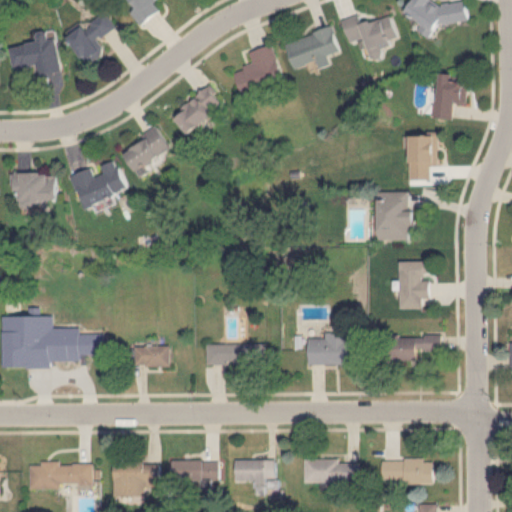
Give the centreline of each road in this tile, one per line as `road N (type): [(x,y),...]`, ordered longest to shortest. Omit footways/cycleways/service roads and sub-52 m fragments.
road 1 (residential): [(0,414),(427,410),(511,419)]
road 2 (residential): [(477,511),(479,218),(511,110)]
road 3 (residential): [(265,0),(210,31),(106,114),(74,126),(0,128)]
